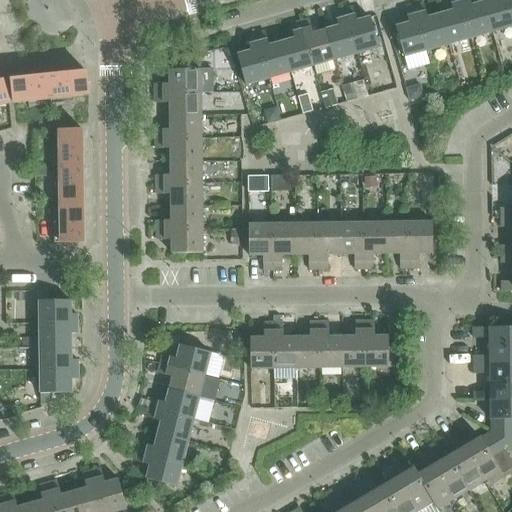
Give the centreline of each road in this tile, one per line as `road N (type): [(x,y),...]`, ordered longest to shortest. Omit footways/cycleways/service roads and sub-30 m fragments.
road 1 (residential): [(243,511),(431,403),(436,294)]
road 2 (residential): [(118,296),(436,294)]
road 3 (tertiary): [(116,260),(114,21)]
road 4 (residential): [(436,294),(473,297),(476,141),(511,114)]
road 5 (tertiary): [(0,454),(68,435),(101,413),(117,378),(118,296)]
